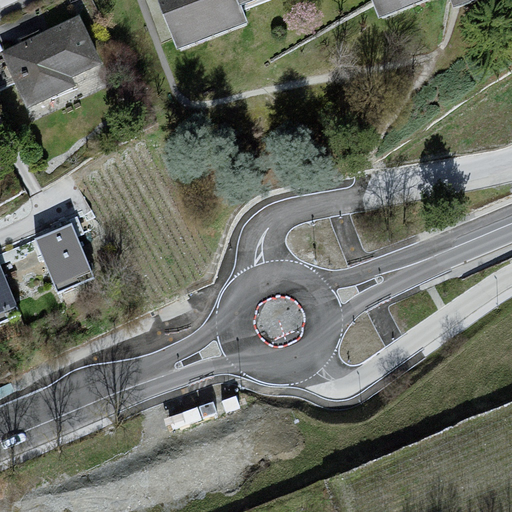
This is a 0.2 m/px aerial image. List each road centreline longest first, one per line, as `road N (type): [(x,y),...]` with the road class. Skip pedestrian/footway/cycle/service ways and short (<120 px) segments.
road 1 (unclassified): [(271,221),(312,204),(511,171)]
road 2 (unclassified): [(334,381),(357,380),(511,277)]
road 3 (tertiary): [(187,358),(0,437)]
road 4 (tertiary): [(314,319),(341,316),(391,289),(426,258)]
road 5 (tertiary): [(426,258),(327,283),(305,298)]
